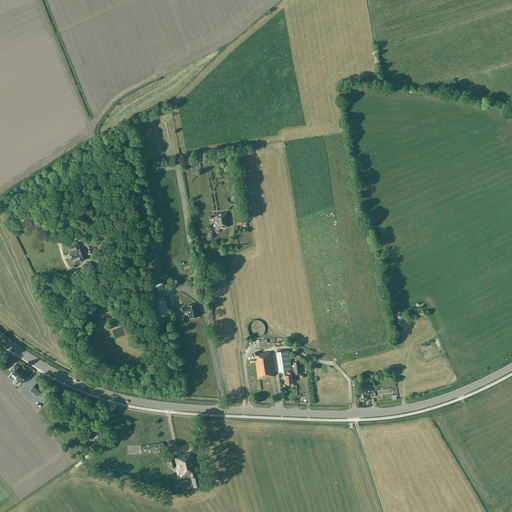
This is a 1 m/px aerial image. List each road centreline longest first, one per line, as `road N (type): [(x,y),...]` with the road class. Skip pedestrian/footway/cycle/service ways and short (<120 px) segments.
road 1 (tertiary): [(229,410),(389,411),(448,396),(511,366)]
road 2 (tertiary): [(229,410),(97,391),(0,336)]
